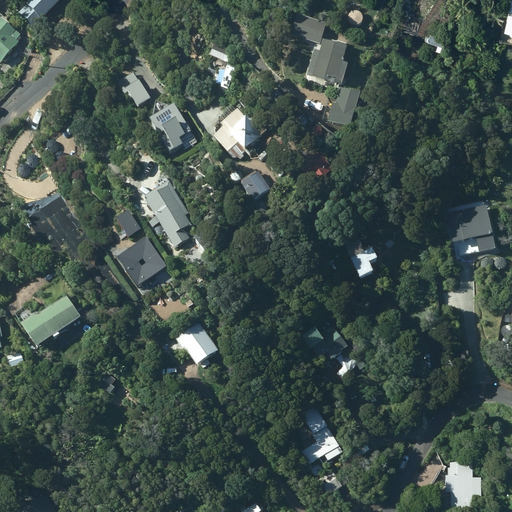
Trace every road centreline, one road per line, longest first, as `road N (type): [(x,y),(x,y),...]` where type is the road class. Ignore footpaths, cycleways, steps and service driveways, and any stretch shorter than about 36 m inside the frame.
road 1 (residential): [(389,511),(444,412),(462,397),(511,400)]
road 2 (residential): [(0,124),(121,0)]
